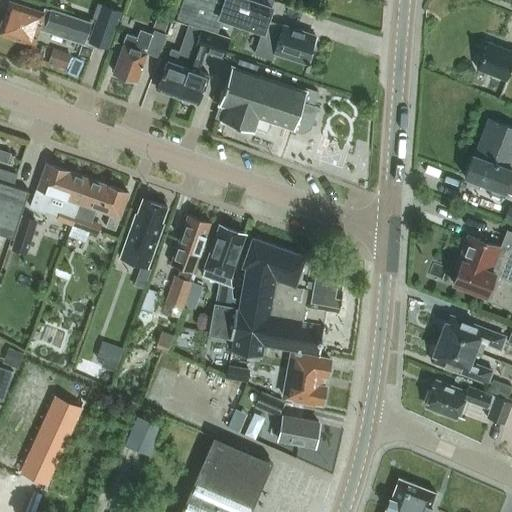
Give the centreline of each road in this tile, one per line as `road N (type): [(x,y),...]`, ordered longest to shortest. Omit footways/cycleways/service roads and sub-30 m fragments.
road 1 (unclassified): [(387,235),(0,93)]
road 2 (tertiary): [(387,235),(405,0)]
road 3 (tertiary): [(367,417),(387,235)]
road 4 (residential): [(511,477),(367,417)]
